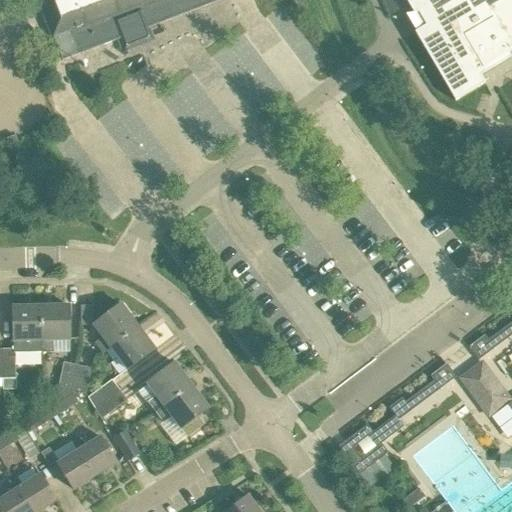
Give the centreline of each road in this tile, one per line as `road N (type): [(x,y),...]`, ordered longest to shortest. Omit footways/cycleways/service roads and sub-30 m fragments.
road 1 (unclassified): [(0,258),(90,255),(149,276),(200,327),(267,423)]
road 2 (residential): [(124,511),(267,423)]
